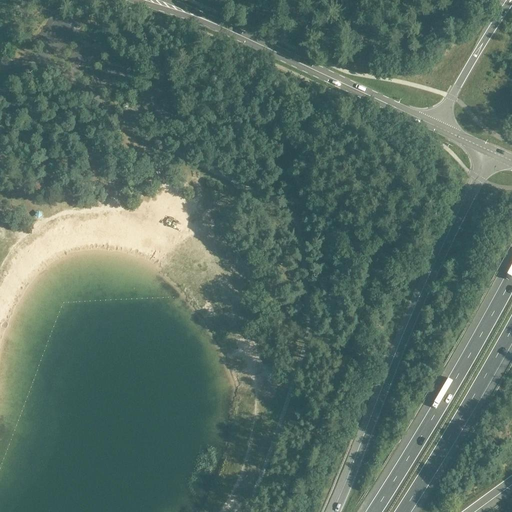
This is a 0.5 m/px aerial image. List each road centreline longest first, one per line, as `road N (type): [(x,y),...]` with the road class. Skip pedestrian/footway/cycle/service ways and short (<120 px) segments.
road 1 (motorway): [(490,151),(336,511)]
road 2 (motorway): [(511,276),(372,511)]
road 3 (primary): [(437,127),(211,22)]
road 4 (motorway): [(402,511),(511,329)]
road 5 (motorway): [(510,0),(437,127)]
